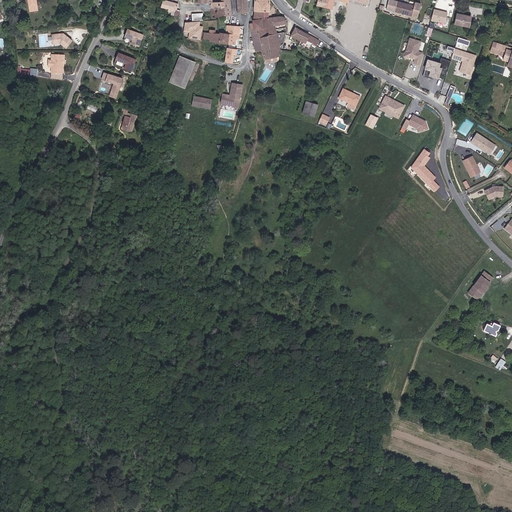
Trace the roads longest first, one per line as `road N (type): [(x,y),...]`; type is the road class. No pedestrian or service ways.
road 1 (unclassified): [(64,121),(90,139),(102,163),(93,211),(54,295),(52,334),(65,411),(101,511)]
road 2 (tertiary): [(277,0),(334,45),(443,109),(451,183),(511,262)]
road 3 (residential): [(250,22),(243,68),(183,51),(181,0)]
road 4 (unclassified): [(64,121),(22,194),(0,254)]
road 5 (unclassified): [(119,0),(64,121)]
